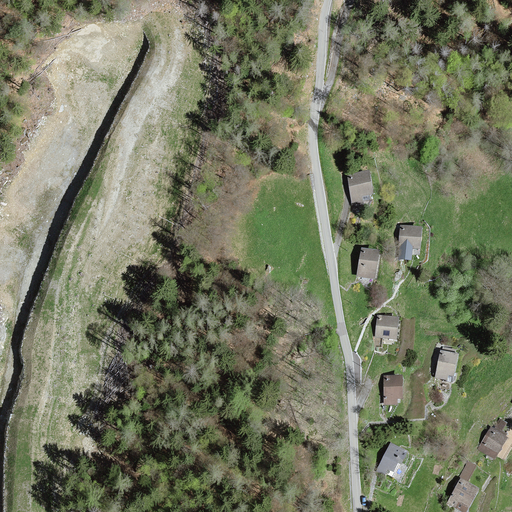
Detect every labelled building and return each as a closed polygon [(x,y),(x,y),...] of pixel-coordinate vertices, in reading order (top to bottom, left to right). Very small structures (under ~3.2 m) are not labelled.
[(367,171),(347,175),(353,203),(362,201),(361,195),(372,193),(367,171)] [(421,227),(401,226),(399,245),(402,245),(401,257),(411,258),(412,247),(420,247),(421,227)] [(379,251),(362,249),(358,275),(375,277),(379,251)] [(397,317),(379,315),(376,336),(395,337),(397,317)] [(457,354),(442,351),(436,376),(452,380),(457,354)] [(401,375),(385,376),(385,404),(397,404),(397,397),(401,397),(401,375)] [(506,423),(501,421),(495,431),(491,428),(479,448),(495,458),(507,437),(505,436),(507,434),(501,430),(506,423)] [(407,451),(391,443),(378,469),(385,473),(388,467),(393,470),(398,461),(401,462),(407,451)] [(477,489),(461,481),(450,503),(466,511),(477,489)]
